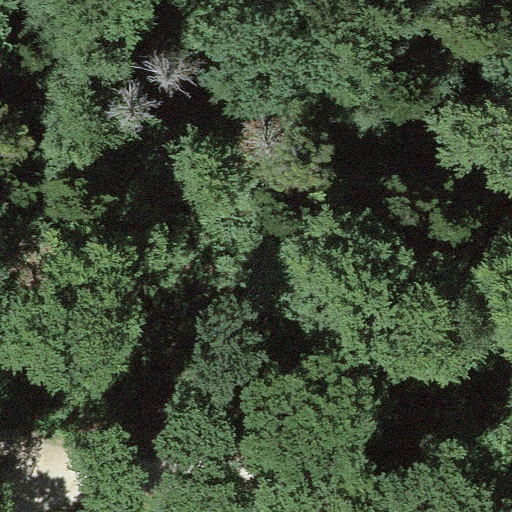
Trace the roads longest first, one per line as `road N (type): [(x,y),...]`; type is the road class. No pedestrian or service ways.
road 1 (track): [(187,464),(324,475),(469,511)]
road 2 (track): [(0,413),(187,464)]
road 3 (track): [(0,500),(187,464)]
